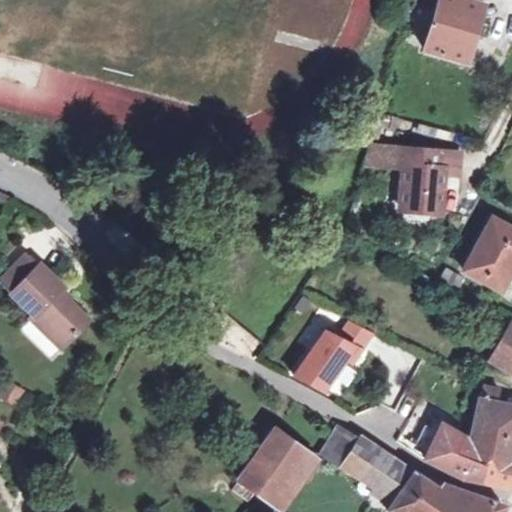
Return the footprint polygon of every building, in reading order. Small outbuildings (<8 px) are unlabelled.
[(474,2),(466,0),(440,0),(426,51),(462,61),(479,3),(474,2)] [(398,167),(399,150),(368,148),(364,165),(398,167)] [(439,153),(399,150),(398,167),(405,168),(402,211),(441,213),(444,169),(438,169),(439,153)] [(511,229),(497,220),(482,245),(478,243),(462,270),(500,292),(508,277),(511,270),(511,229)] [(16,286),(35,268),(24,257),(5,276),(16,286)] [(39,264),(35,268),(16,286),(11,292),(34,315),(31,318),(61,347),(88,318),(59,291),(63,286),(39,264)] [(351,363),(371,333),(347,320),(336,336),(322,330),(293,373),(323,390),(343,360),(351,363)] [(511,321),(511,322),(488,358),(511,372),(511,321)] [(0,398),(14,406),(22,389),(2,379),(0,382),(0,398)] [(468,437),(509,459),(511,447),(511,404),(494,402),(497,388),(481,385),(469,432),(468,437)] [(427,445),(438,421),(429,417),(423,430),(419,428),(414,439),(427,445)] [(438,421),(427,445),(422,457),(460,475),(511,485),(511,459),(509,459),(468,437),(459,432),(456,430),(449,427),(438,421)] [(397,489),(392,498),(386,506),(393,511),(495,511),(502,504),(457,487),(440,479),(436,486),(376,448),(338,425),(320,454),(360,479),(361,478),(366,469),(397,489)] [(239,480),(271,502),(307,451),(274,428),(239,480)] [(422,457),(427,445),(410,438),(404,447),(412,452),(422,457)] [(366,469),(361,478),(392,498),(397,489),(366,469)]
